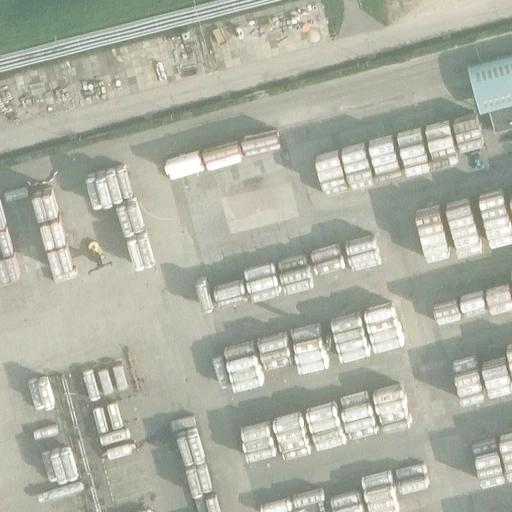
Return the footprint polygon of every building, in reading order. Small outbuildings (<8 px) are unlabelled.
[(511,53),(468,65),(480,113),(511,104),(511,53)] [(76,248),(87,245),(95,276),(153,263),(131,167),(61,183),(76,248)] [(210,260),(217,301),(275,291),(268,250),(210,260)] [(233,384),(274,374),(264,335),(223,345),(233,384)] [(267,420),(243,425),(249,455),(273,450),(267,420)]
